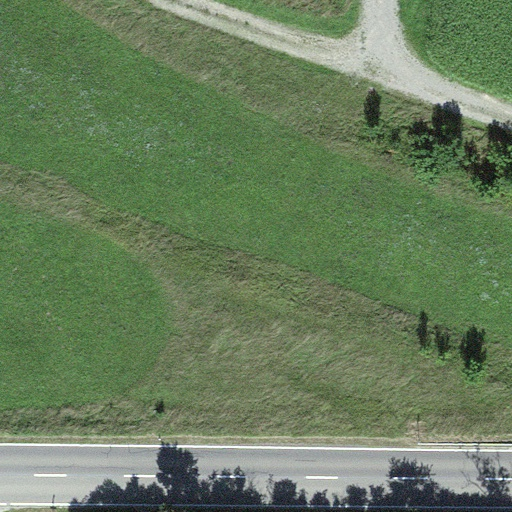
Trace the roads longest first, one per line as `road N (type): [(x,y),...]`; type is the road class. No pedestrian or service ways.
road 1 (secondary): [(511,481),(0,476)]
road 2 (track): [(389,27),(337,46),(198,0)]
road 3 (track): [(511,119),(429,85),(380,0)]
